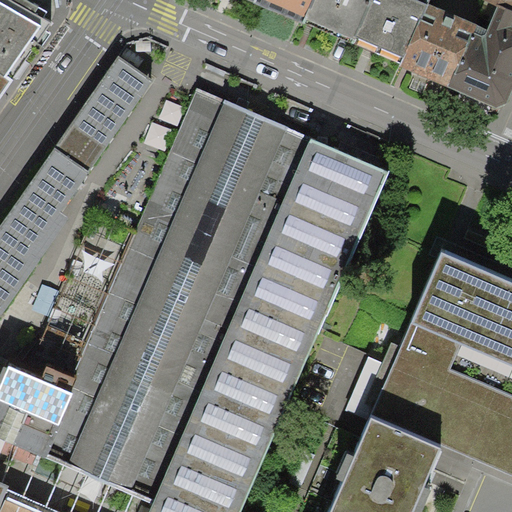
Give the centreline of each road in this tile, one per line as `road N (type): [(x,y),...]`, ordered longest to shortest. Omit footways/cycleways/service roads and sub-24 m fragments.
road 1 (secondary): [(504,163),(128,0)]
road 2 (residential): [(109,0),(0,162)]
